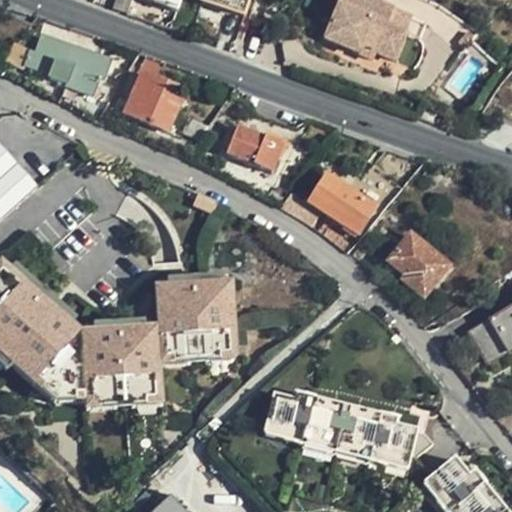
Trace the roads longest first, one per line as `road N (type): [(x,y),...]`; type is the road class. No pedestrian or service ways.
road 1 (tertiary): [(37,0),(511,169)]
road 2 (residential): [(0,89),(243,205),(368,290)]
road 3 (residential): [(368,290),(317,329),(173,471),(204,511)]
road 4 (residential): [(368,290),(511,451)]
road 5 (unknown): [(110,141),(88,169),(116,251)]
